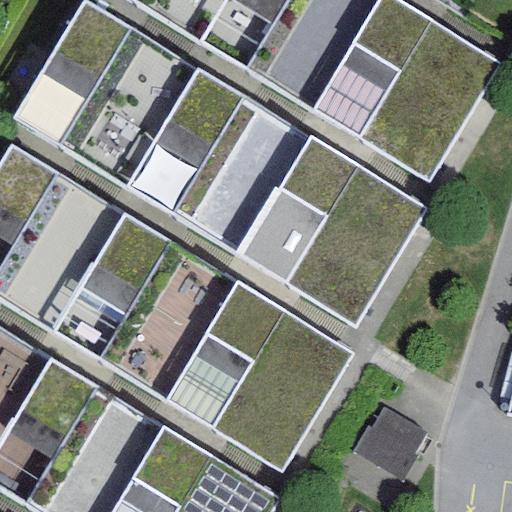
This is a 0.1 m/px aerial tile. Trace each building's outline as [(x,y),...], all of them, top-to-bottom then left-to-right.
[(139,0),(206,41),(231,0),(139,0)] [(318,108),(384,0),(231,0),(206,41),(318,108)] [(429,176),(498,64),(393,0),(384,0),(318,108),(429,176)] [(132,189),(203,74),(90,5),(19,120),(132,189)] [(244,258),(315,143),(203,74),(132,189),(244,258)] [(356,327),(428,212),(315,143),(244,258),(356,327)] [(0,299),(57,334),(127,218),(14,150),(0,173),(0,299)] [(171,402),(241,287),(127,218),(57,334),(171,402)] [(284,470),(354,355),(241,287),(171,402),(284,470)] [(0,450),(52,364),(0,332),(0,450)] [(0,489),(37,511),(118,511),(167,432),(52,364),(0,450),(0,489)] [(273,511),(281,500),(167,432),(118,511),(273,511)]
